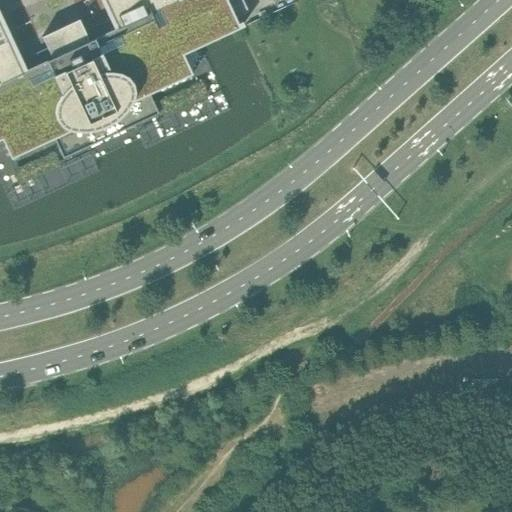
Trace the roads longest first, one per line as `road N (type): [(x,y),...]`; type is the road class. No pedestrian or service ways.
road 1 (primary): [(0,376),(160,328),(266,271),(328,227),(511,65)]
road 2 (primary): [(496,0),(255,209),(136,274),(0,317)]
